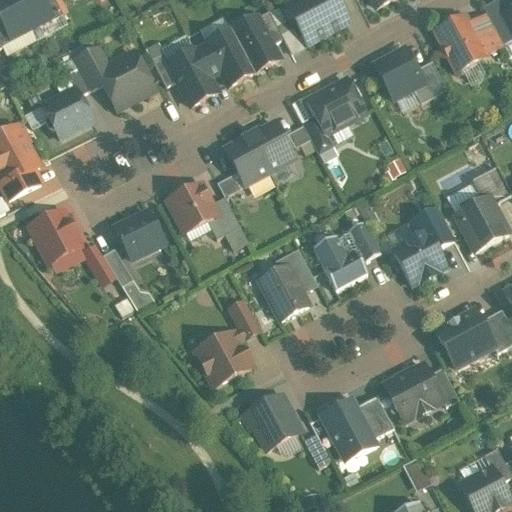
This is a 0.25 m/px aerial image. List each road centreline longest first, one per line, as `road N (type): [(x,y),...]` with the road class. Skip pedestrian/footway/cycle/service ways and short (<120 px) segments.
road 1 (residential): [(403,321),(390,296),(284,351),(294,372),(307,398),(414,344)]
road 2 (residential): [(184,143),(170,119),(70,173),(95,217),(194,163)]
road 3 (residential): [(445,0),(184,143)]
road 4 (residential): [(511,260),(403,321)]
